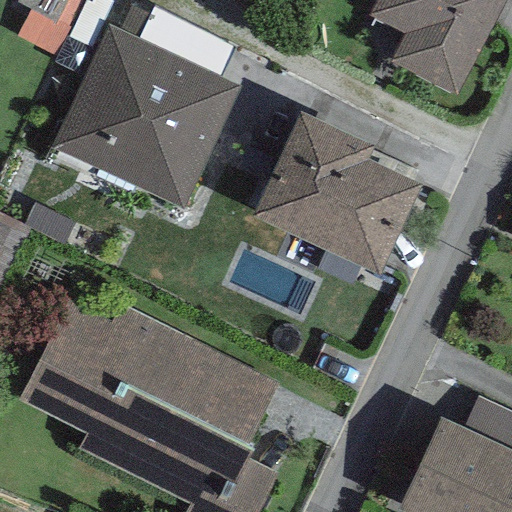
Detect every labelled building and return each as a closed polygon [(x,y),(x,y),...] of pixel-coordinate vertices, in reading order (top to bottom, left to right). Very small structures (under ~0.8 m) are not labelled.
[(91,0),(32,0),(12,37),(55,62),(91,0)] [(496,0),(376,0),(370,12),(405,29),(395,51),(457,81),(496,0)] [(236,83),(106,28),(57,145),(186,199),(236,83)] [(381,144),(305,107),(255,209),(380,271),(425,182),(374,157),(381,144)] [(127,327),(69,299),(24,393),(92,425),(83,444),(189,495),(181,511),(265,511),(285,471),(250,455),(286,380),(135,309),(127,327)] [(511,511),(511,448),(447,418),(404,509),(410,511),(511,511)]
